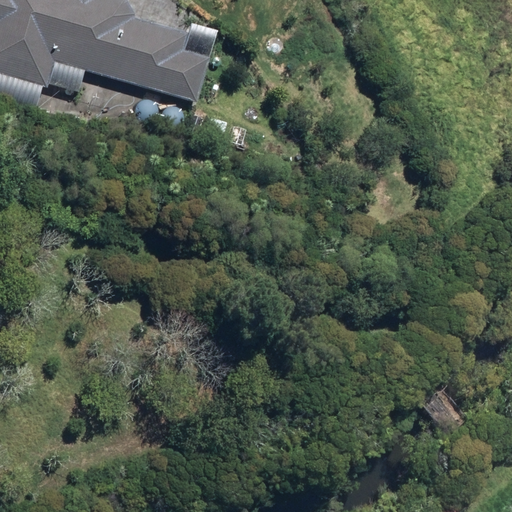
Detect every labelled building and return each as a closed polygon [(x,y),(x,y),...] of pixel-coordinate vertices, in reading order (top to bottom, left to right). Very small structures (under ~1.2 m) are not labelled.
[(0,0),(0,75),(44,88),(51,64),(194,104),(206,59),(181,52),(186,35),(131,20),(132,16),(123,0),(0,0)] [(187,110),(138,97),(132,119),(181,132),(187,110)] [(194,132),(199,117),(190,114),(185,129),(194,132)] [(225,122),(206,116),(201,134),(216,139),(218,132),(221,133),(225,122)] [(432,511),(450,511),(442,503),(432,511)]
